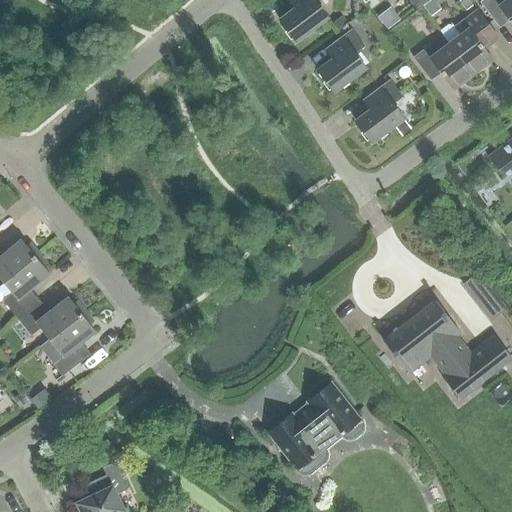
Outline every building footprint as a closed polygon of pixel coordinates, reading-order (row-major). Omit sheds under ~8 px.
[(294,41),(326,17),(315,3),(319,0),(285,0),(292,9),(278,19),(294,41)] [(465,11),(471,6),(466,0),(457,0),(458,0),(465,11)] [(511,25),(511,0),(480,0),(478,2),(495,25),(505,17),(511,25)] [(476,9),(471,13),(453,26),(451,25),(447,24),(439,31),(447,43),(472,75),(492,60),(483,48),(497,37),(476,9)] [(332,92),(364,68),(353,54),(363,46),(350,29),(323,49),(330,59),(316,70),(332,92)] [(452,90),(472,75),(447,43),(436,51),(430,43),(412,57),(427,77),(436,69),(452,90)] [(370,143),(402,119),(391,104),(401,97),(388,80),(361,100),(368,110),(354,121),(370,143)] [(402,119),(393,126),(401,137),(410,130),(402,119)] [(511,169),(511,137),(486,157),(501,177),(511,169)] [(0,280),(2,283),(37,253),(29,243),(25,246),(19,239),(0,255),(0,254),(0,280)] [(46,263),(37,253),(2,283),(10,293),(1,300),(15,318),(38,300),(29,289),(48,273),(42,266),(46,263)] [(39,328),(47,339),(84,311),(76,301),(72,304),(67,296),(47,312),(38,300),(15,318),(29,336),(39,328)] [(434,300),(382,341),(408,373),(429,356),(444,374),(441,376),(458,398),(510,357),(493,335),(469,354),(455,336),(459,332),(434,300)] [(92,321),(84,311),(47,339),(38,346),(61,376),(83,358),(74,347),(94,331),(88,324),(92,321)] [(325,450),(323,446),(337,435),(342,439),(348,441),(354,440),(360,435),(362,430),(362,423),(359,417),(357,419),(329,384),(306,402),(309,406),(293,418),(290,415),(266,433),(294,468),(292,470),(296,473),(299,475),(304,476),(309,475),(323,464),(326,460),(326,455),(325,450)] [(37,397),(44,406),(57,396),(51,387),(37,397)] [(22,391),(13,397),(20,407),(28,401),(22,391)] [(114,452),(106,439),(95,446),(104,459),(114,452)] [(125,489),(116,470),(113,462),(101,468),(104,475),(89,482),(94,493),(74,503),(78,511),(118,511),(122,510),(115,494),(125,489)]
